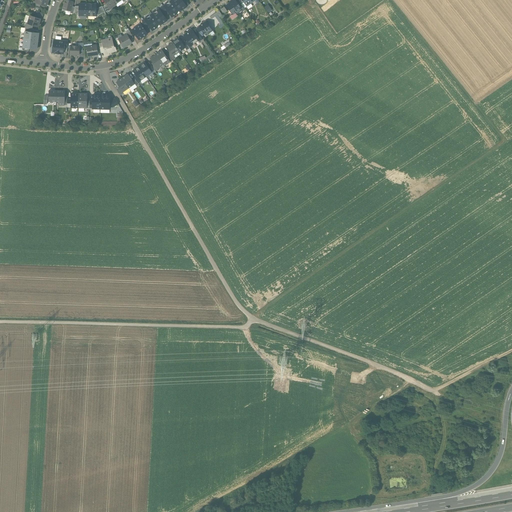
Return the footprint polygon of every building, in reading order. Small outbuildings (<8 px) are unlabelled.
[(65,0),(63,9),(70,11),(71,7),(73,2),(65,0)] [(116,5),(115,4),(112,0),(103,0),(107,4),(110,9),(116,5)] [(172,0),(171,1),(179,12),(187,7),(181,0),(172,0)] [(234,0),(226,5),(233,14),(236,12),(237,14),(239,12),(238,11),(241,9),(238,4),(234,0)] [(172,17),(179,12),(171,1),(164,6),(169,13),(172,17)] [(79,16),(87,16),(88,4),(79,4),(79,6),(79,13),(79,16)] [(96,4),(88,4),(87,16),(95,16),(95,15),(96,9),(96,4)] [(96,9),(95,15),(99,15),(105,13),(102,6),(97,9),(96,9)] [(159,9),(152,14),(160,26),(167,21),(164,17),(159,9)] [(152,31),(160,26),(152,14),(144,19),(150,27),(152,31)] [(223,23),(217,15),(215,17),(221,25),(223,23)] [(33,25),(38,27),(40,19),(30,16),(27,23),(33,25)] [(212,31),(206,22),(200,26),(205,34),(206,35),(212,31)] [(132,30),(139,40),(147,34),(144,29),(141,24),(140,25),(132,30)] [(198,33),(201,37),(205,34),(200,26),(196,29),(198,33)] [(188,41),(191,46),(199,40),(195,35),(192,30),(184,35),(188,41)] [(25,32),(24,40),(38,41),(39,33),(34,33),(25,32)] [(129,39),(127,35),(123,37),(124,37),(119,40),(121,44),(123,48),(132,43),(129,39)] [(104,54),(116,51),(115,47),(114,47),(111,38),(102,41),(102,43),(104,50),(103,50),(103,51),(104,54)] [(173,43),(179,52),(185,48),(182,43),(179,39),(173,43)] [(24,40),(23,47),(29,48),(37,49),(38,41),(24,40)] [(65,41),(54,40),(53,52),(63,54),(64,48),(65,41)] [(228,40),(220,45),(223,49),(231,44),(228,40)] [(173,56),(179,52),(173,43),(167,47),(170,51),(173,56)] [(87,47),(88,56),(98,55),(96,45),(93,46),(87,47)] [(80,46),(71,46),(70,55),(79,55),(80,46)] [(156,55),(163,65),(164,66),(170,62),(166,56),(162,50),(156,55)] [(163,65),(156,55),(150,59),(153,63),(157,69),(163,65)] [(145,63),(139,67),(146,77),(152,73),(145,63)] [(133,71),(137,76),(140,81),(146,77),(139,67),(133,71)] [(128,74),(122,78),(129,88),(135,84),(132,80),(128,74)] [(129,88),(122,78),(116,82),(120,88),(123,92),(129,88)] [(64,91),(56,91),(56,102),(59,102),(60,103),(59,105),(64,105),(64,96),(64,91)] [(87,94),(79,94),(78,108),(86,108),(87,99),(87,94)] [(93,109),(101,109),(101,95),(93,95),(93,100),(93,109)] [(101,109),(109,109),(110,95),(101,95),(101,109)]
